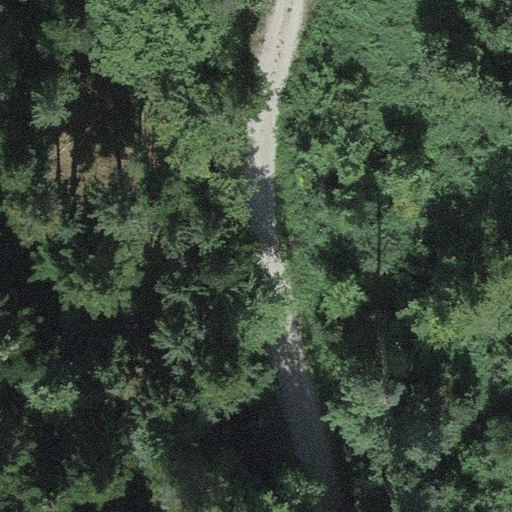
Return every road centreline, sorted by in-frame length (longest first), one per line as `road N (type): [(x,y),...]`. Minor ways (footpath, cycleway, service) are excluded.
road 1 (track): [(321,511),(255,247),(254,150),(297,0)]
road 2 (track): [(0,199),(61,323),(217,511)]
